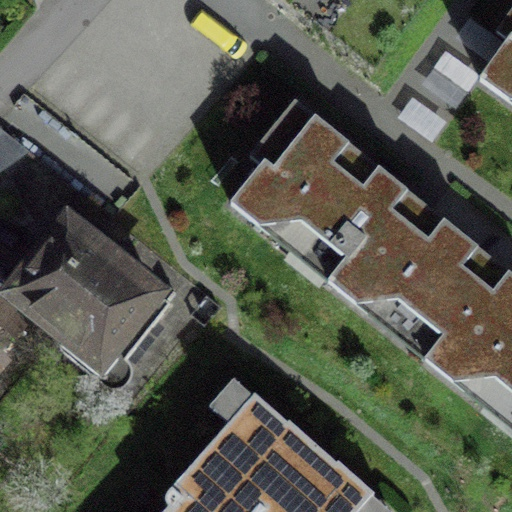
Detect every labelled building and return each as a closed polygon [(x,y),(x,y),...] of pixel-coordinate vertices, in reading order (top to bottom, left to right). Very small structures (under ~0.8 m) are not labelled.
[(337,0),(311,0),(326,13),(337,0)] [(511,267),(420,192),(335,121),(257,214),(511,425),(511,267)] [(0,161),(0,176),(18,189),(39,158),(13,141),(0,161)] [(229,307),(78,202),(9,301),(160,406),(229,307)] [(0,426),(47,377),(0,332),(0,426)] [(411,511),(299,411),(214,505),(220,511),(411,511)]
